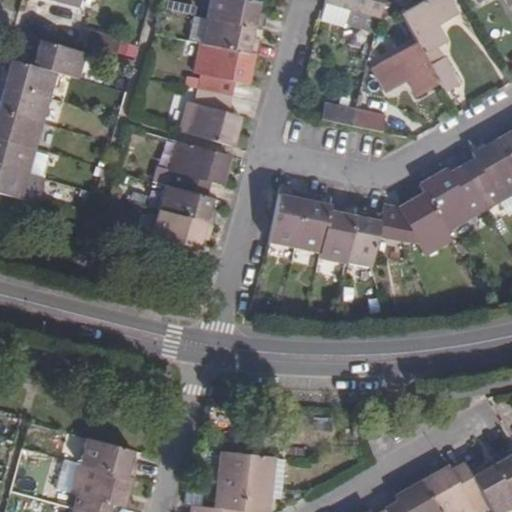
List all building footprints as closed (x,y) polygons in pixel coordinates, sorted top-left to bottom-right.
[(238,0),(211,0),(206,19),(210,20),(256,30),(261,30),(264,16),(259,15),(261,5),(238,0)] [(378,18),(382,0),(325,0),(325,3),(326,4),(350,10),(345,28),(373,35),(378,18)] [(440,84),(444,92),(460,83),(444,56),(442,57),(436,46),(447,40),(438,23),(456,13),(448,0),(421,0),(399,13),(417,44),(423,54),(428,64),(440,84)] [(345,28),(350,10),(326,4),(321,21),(345,28)] [(210,20),(204,45),(255,56),(259,41),(254,40),(256,30),(210,20)] [(91,32),(86,48),(117,56),(121,40),(91,32)] [(34,51),(30,65),(57,72),(82,80),(89,54),(42,42),(39,52),(34,51)] [(207,77),(204,91),(234,97),(237,83),(249,86),(255,56),(204,45),(202,44),(196,75),(207,77)] [(406,84),(415,98),(440,84),(428,64),(423,54),(417,44),(372,69),(387,94),(406,84)] [(3,72),(0,84),(50,98),(57,72),(30,65),(13,60),(10,73),(3,72)] [(0,100),(2,102),(0,108),(0,111),(44,123),(50,98),(0,84),(0,85),(0,100)] [(190,104),(182,134),(234,148),(242,118),(230,115),(234,97),(204,91),(200,108),(190,104)] [(323,103),(319,121),(350,126),(353,110),(323,103)] [(353,110),(350,126),(381,131),(385,115),(353,110)] [(0,137),(37,148),(44,123),(0,111),(0,137)] [(511,133),(498,142),(511,165),(511,133)] [(0,165),(30,174),(37,148),(0,137),(0,165)] [(491,188),(500,203),(511,196),(511,165),(498,142),(473,156),(475,160),(461,167),(477,195),(491,188)] [(181,175),(177,190),(206,198),(210,184),(223,187),(231,157),(178,143),(170,173),(181,175)] [(47,178),(30,174),(0,165),(0,192),(23,199),(40,203),(47,178)] [(424,195),(446,234),(473,219),(464,203),(477,195),(461,167),(448,175),(446,171),(420,187),(424,195)] [(166,187),(159,214),(210,227),(214,213),(208,211),(211,199),(206,198),(177,190),(166,187)] [(278,196),(269,243),(294,248),(304,196),(289,193),(288,198),(278,196)] [(412,237),(423,257),(451,242),(446,234),(424,195),(400,209),(383,206),(381,216),(377,236),(402,242),(412,237)] [(304,196),(294,248),(319,252),(329,206),(317,204),(318,198),(304,196)] [(319,252),(318,257),(344,262),(353,216),(342,214),(343,208),(329,206),(319,252)] [(157,213),(150,237),(197,250),(199,240),(206,242),(210,227),(159,214),(157,213)] [(353,216),(344,262),(371,267),(377,236),(381,216),(366,213),(365,219),(353,216)] [(85,437),(77,463),(129,477),(133,463),(128,462),(131,449),(85,437)] [(511,493),(511,450),(507,455),(504,448),(491,456),(493,461),(511,493)] [(219,453),(202,451),(198,485),(209,486),(208,494),(215,495),(219,453)] [(188,507),(187,511),(220,511),(221,510),(241,511),(246,455),(219,453),(215,495),(214,510),(188,507)] [(221,510),(220,511),(268,511),(273,457),(246,455),(241,511),(221,510)] [(283,493),(285,461),(273,459),(270,492),(283,493)] [(479,492),(490,511),(493,511),(511,502),(511,493),(493,461),(482,466),(480,462),(466,470),(479,492)] [(78,495),(75,508),(87,511),(105,511),(107,503),(121,507),(129,477),(77,463),(69,492),(78,495)] [(422,483),(437,511),(473,511),(466,499),(479,492),(466,470),(464,465),(451,472),(449,468),(422,483)] [(385,510),(386,511),(437,511),(422,483),(395,498),(398,503),(385,510)]
